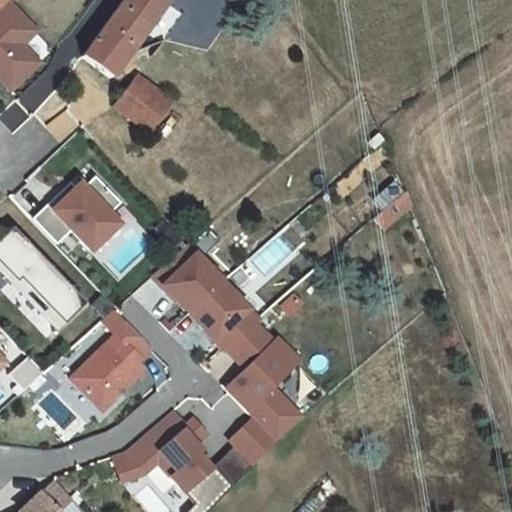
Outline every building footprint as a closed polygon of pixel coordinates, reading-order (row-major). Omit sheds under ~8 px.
[(12,0),(0,0),(0,82),(10,93),(44,62),(27,43),(41,30),(12,0)] [(97,60),(139,0),(103,0),(74,41),(97,60)] [(195,39),(212,16),(190,2),(175,25),(195,39)] [(145,108),(165,81),(133,58),(114,85),(145,108)] [(58,245),(71,231),(97,255),(128,221),(80,176),(36,224),(58,245)] [(15,227),(0,241),(0,271),(11,282),(1,292),(51,341),(90,301),(15,227)] [(228,329),(188,291),(121,362),(160,402),(228,329)] [(0,373),(8,365),(0,356),(0,329),(2,328),(0,325),(0,373)] [(256,346),(147,458),(152,462),(175,486),(285,375),(256,346)] [(0,453),(13,441),(7,434),(57,386),(37,365),(0,397),(0,453)] [(37,468),(25,488),(46,511),(52,511),(60,506),(50,495),(56,487),(37,468)] [(46,511),(25,488),(0,503),(0,509),(2,511),(46,511)]
